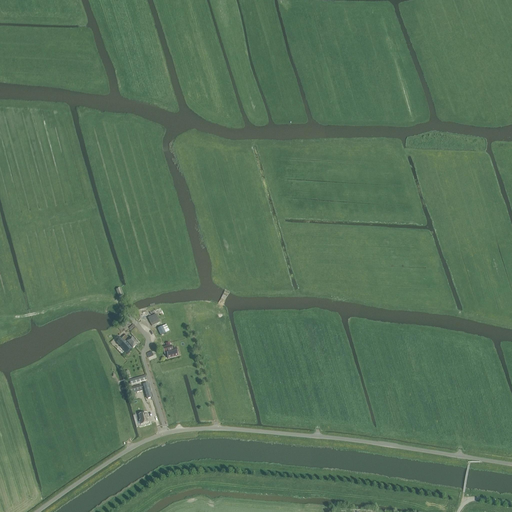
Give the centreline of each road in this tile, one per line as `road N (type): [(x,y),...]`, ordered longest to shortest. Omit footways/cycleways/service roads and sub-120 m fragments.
road 1 (unclassified): [(38,511),(132,446),(170,431),(317,436),(481,460)]
road 2 (track): [(217,428),(190,322),(213,313),(231,286),(511,323)]
road 3 (track): [(0,317),(92,299),(125,308)]
